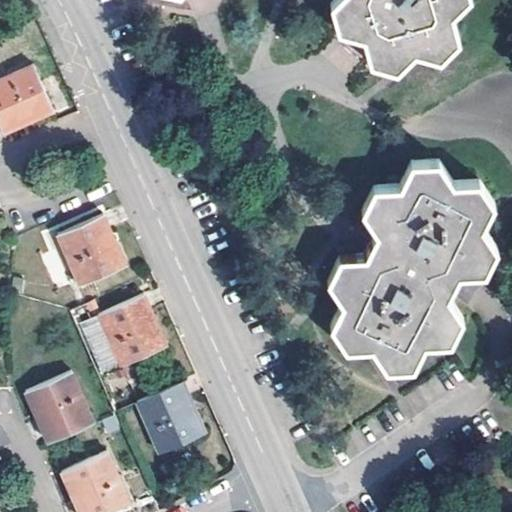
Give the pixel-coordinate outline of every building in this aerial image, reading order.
[(338,30),(363,37),(370,62),(398,69),(415,51),(439,59),(459,37),(452,12),(462,0),(338,0),(332,7),(338,30)] [(36,63),(0,78),(0,116),(2,123),(29,112),(31,115),(32,119),(56,108),(36,63)] [(2,123),(5,130),(32,119),(31,115),(29,112),(2,123)] [(363,351),(371,351),(384,370),(389,370),(407,371),(422,346),(444,344),(460,317),(452,303),(449,298),(461,273),(485,272),(495,252),(484,233),(488,225),(498,207),(494,201),(481,182),(452,182),(440,164),(413,165),(401,186),(378,185),(362,211),(374,234),(366,251),(364,255),(362,255),(338,254),(324,280),(338,302),(327,323),(345,351),(363,351)] [(117,237),(106,212),(97,216),(109,241),(117,237)] [(97,216),(60,234),(82,283),(128,262),(117,237),(109,241),(97,216)] [(148,322),(155,319),(144,295),(137,298),(148,322)] [(137,298),(101,314),(124,364),(169,344),(157,318),(155,319),(148,322),(137,298)] [(74,369),(28,389),(39,412),(43,410),(47,408),(59,435),(96,419),(74,369)] [(185,380),(177,384),(189,410),(193,408),(197,406),(185,380)] [(177,384),(140,400),(162,451),(208,430),(197,406),(193,408),(189,410),(177,384)] [(51,439),(59,435),(47,408),(43,410),(39,412),(51,439)] [(109,449),(74,464),(86,491),(81,494),(76,496),(83,511),(103,511),(131,500),(109,449)] [(86,491),(74,464),(64,469),(76,496),(81,494),(86,491)]
